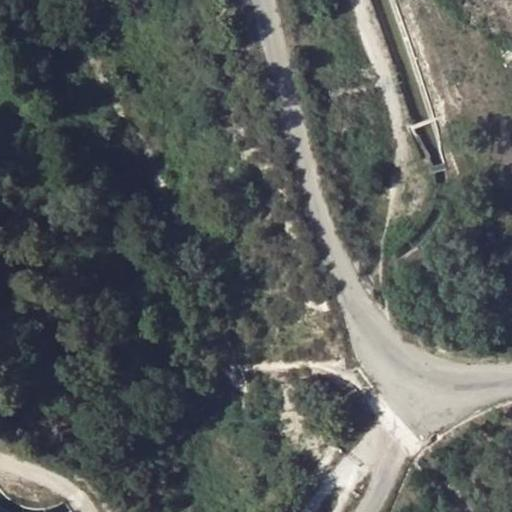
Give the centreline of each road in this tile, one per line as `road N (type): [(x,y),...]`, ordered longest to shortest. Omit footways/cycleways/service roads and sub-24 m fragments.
road 1 (unclassified): [(266,0),(336,273),(367,336),(390,362),(432,378),(511,374)]
road 2 (track): [(367,511),(432,378)]
